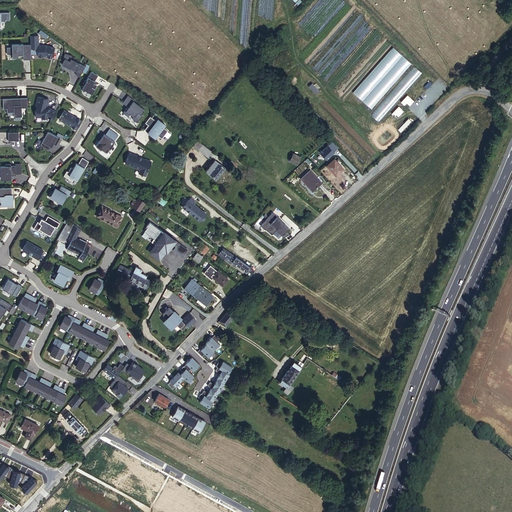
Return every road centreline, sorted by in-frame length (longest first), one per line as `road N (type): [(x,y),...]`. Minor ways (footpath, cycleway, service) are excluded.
road 1 (unclassified): [(163,369),(463,91),(480,90),(511,109)]
road 2 (trunk): [(511,161),(420,371),(373,511)]
road 3 (trunk): [(388,511),(436,369),(511,201)]
road 4 (residential): [(64,299),(38,348),(42,364),(86,381),(125,334)]
road 5 (residential): [(95,110),(47,173),(0,257)]
road 6 (residential): [(250,511),(101,431)]
